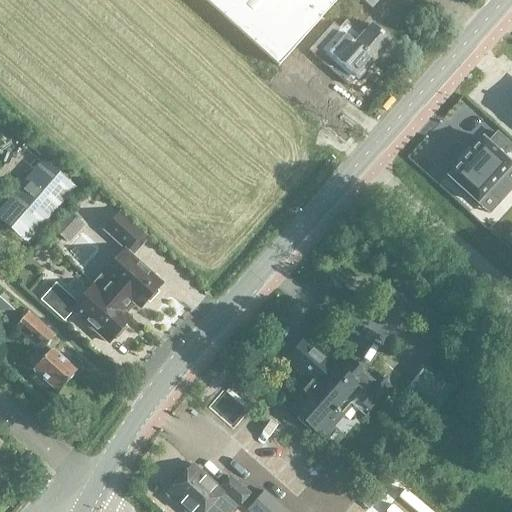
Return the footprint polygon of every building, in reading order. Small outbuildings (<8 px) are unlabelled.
[(205,0),(279,66),(323,17),(330,9),(338,0),(205,0)] [(378,0),(362,0),(371,8),(378,0)] [(355,32),(330,9),(323,17),(329,23),(324,28),(348,50),(339,61),(359,79),(376,61),(355,42),(355,43),(349,38),(355,32)] [(372,24),(355,42),(376,61),(392,42),(372,24)] [(511,166),(511,165),(503,157),(511,147),(497,134),(488,144),(482,139),(470,152),(469,151),(458,163),(460,164),(447,178),(477,204),(478,204),(488,193),(492,197),(493,197),(500,203),(511,190),(511,187),(506,182),(503,179),(501,178),(509,169),(511,166)] [(0,218),(27,242),(74,188),(43,161),(0,210),(0,218)] [(64,249),(87,224),(70,207),(46,232),(64,249)] [(56,285),(41,301),(63,321),(73,311),(108,343),(115,336),(117,338),(126,329),(124,327),(130,319),(123,313),(133,302),(140,309),(147,301),(149,303),(158,293),(156,291),(162,284),(131,256),(136,250),(131,246),(142,234),(120,214),(105,231),(126,250),(77,304),(56,285)] [(0,316),(12,327),(19,320),(0,302),(0,316)] [(58,392),(76,373),(50,350),(49,351),(45,347),(54,337),(28,313),(15,328),(45,356),(33,369),(58,392)] [(366,418),(387,394),(348,359),(339,369),(329,360),(327,362),(303,341),(287,359),(311,381),(297,397),(299,399),(290,409),(318,434),(336,413),(338,415),(339,413),(342,415),(351,404),(366,418)] [(459,385),(430,360),(405,390),(433,415),(459,385)] [(193,465),(167,494),(186,511),(205,511),(224,492),(239,506),(250,494),(231,477),(220,488),(193,465)] [(248,511),(287,511),(264,491),(247,511),(248,511)]
